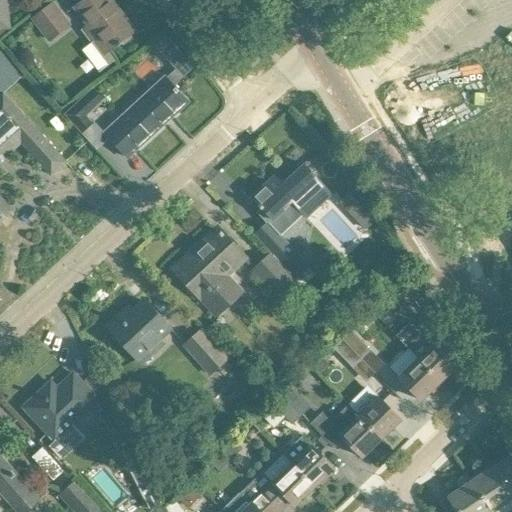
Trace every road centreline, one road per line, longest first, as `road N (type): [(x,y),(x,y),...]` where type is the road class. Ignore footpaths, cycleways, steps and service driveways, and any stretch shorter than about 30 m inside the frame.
road 1 (residential): [(0,343),(254,108)]
road 2 (tertiary): [(511,361),(345,94)]
road 3 (residential): [(391,487),(511,369)]
road 4 (residential): [(345,94),(449,0)]
road 5 (residential): [(254,108),(170,0)]
